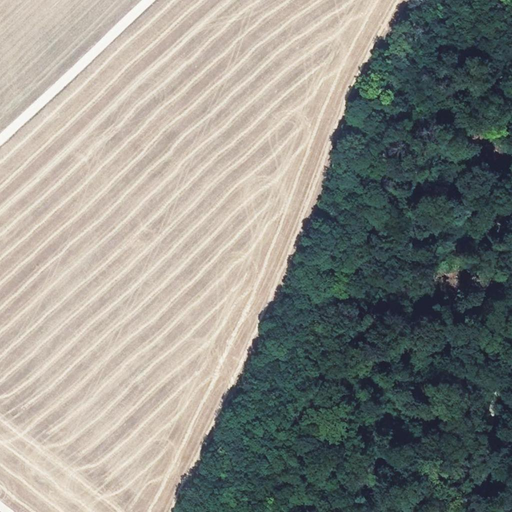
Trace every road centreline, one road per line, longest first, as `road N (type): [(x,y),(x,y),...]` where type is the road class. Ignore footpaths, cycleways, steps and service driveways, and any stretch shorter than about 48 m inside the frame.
road 1 (track): [(0,142),(151,0)]
road 2 (track): [(476,511),(490,393),(511,337)]
